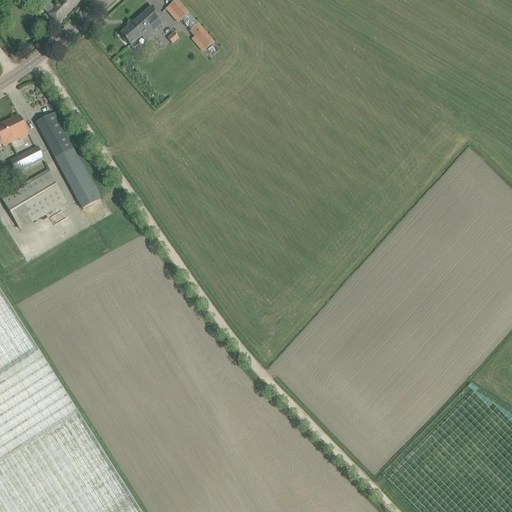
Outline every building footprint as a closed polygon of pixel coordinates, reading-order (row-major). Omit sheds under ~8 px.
[(41,8),(51,17),(58,24),(80,0),(61,0),(60,2),(57,0),(56,0),(52,5),(48,1),(41,8)] [(173,18),(176,16),(200,43),(207,37),(177,1),(166,10),(173,18)] [(143,40),(165,22),(152,7),(120,35),(130,46),(131,46),(132,48),(134,48),(137,45),(137,43),(136,41),(141,37),(143,40)] [(174,33),(167,39),(171,44),(178,38),(174,33)] [(36,124),(56,160),(74,151),(54,114),(36,124)] [(28,135),(20,117),(0,126),(0,147),(2,146),(3,147),(28,135)] [(10,162),(16,173),(44,160),(38,148),(10,162)] [(1,198),(20,230),(66,203),(47,171),(1,198)] [(0,511),(140,511),(0,290),(0,511)]
